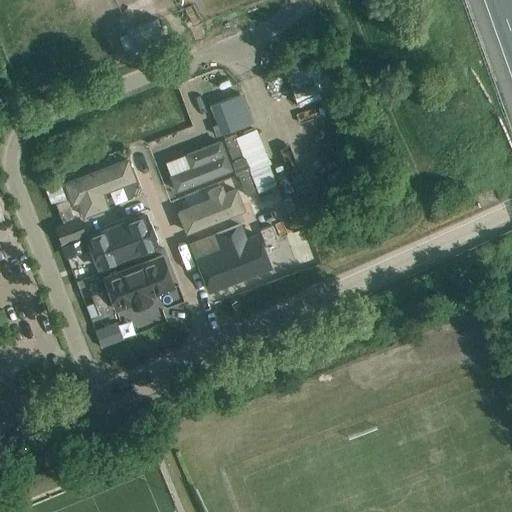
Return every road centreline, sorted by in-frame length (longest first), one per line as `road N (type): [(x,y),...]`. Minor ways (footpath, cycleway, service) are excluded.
road 1 (residential): [(99,399),(12,197),(3,153),(11,122),(311,12),(308,0)]
road 2 (unclassified): [(211,349),(511,207)]
road 3 (residential): [(211,349),(139,152)]
road 4 (unknown): [(342,287),(286,149)]
road 5 (unclassified): [(99,399),(211,349)]
